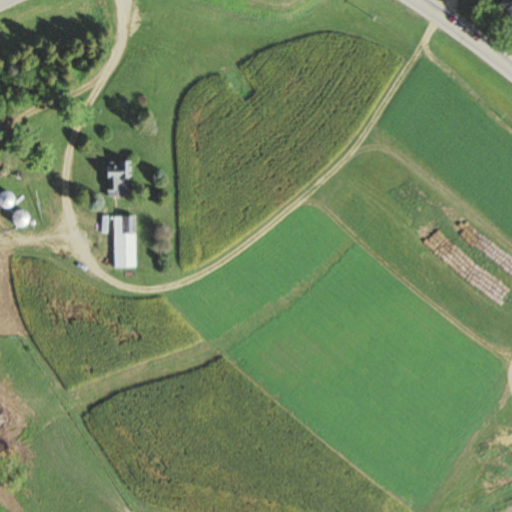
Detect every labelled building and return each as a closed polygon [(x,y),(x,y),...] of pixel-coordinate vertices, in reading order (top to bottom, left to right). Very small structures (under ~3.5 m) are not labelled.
[(511,16),(511,0),(500,0),(498,2),(511,16)] [(104,161),(104,197),(129,197),(129,161),(104,161)] [(0,206),(10,206),(10,190),(0,190),(0,206)] [(153,200),(144,200),(144,219),(153,219),(153,200)] [(25,225),(24,210),(12,210),(12,226),(25,225)] [(135,267),(135,212),(112,212),(112,267),(135,267)]
